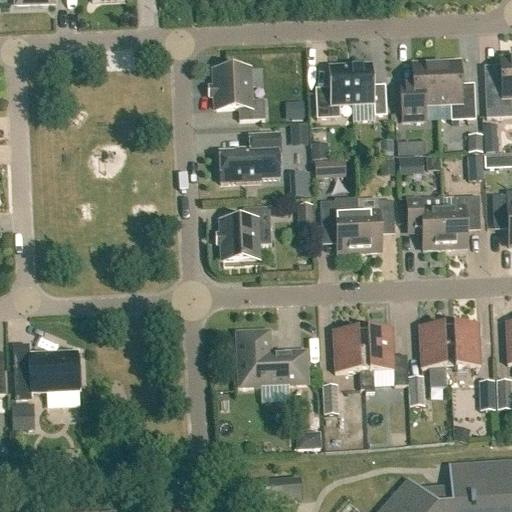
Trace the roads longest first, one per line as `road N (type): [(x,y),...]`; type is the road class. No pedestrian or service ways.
road 1 (residential): [(175,42),(511,21)]
road 2 (residential): [(189,303),(511,289)]
road 3 (residential): [(189,303),(175,42)]
road 4 (residential): [(27,309),(13,51)]
road 5 (residential): [(200,511),(189,303)]
road 6 (residential): [(13,51),(175,42)]
road 7 (residential): [(27,309),(189,303)]
